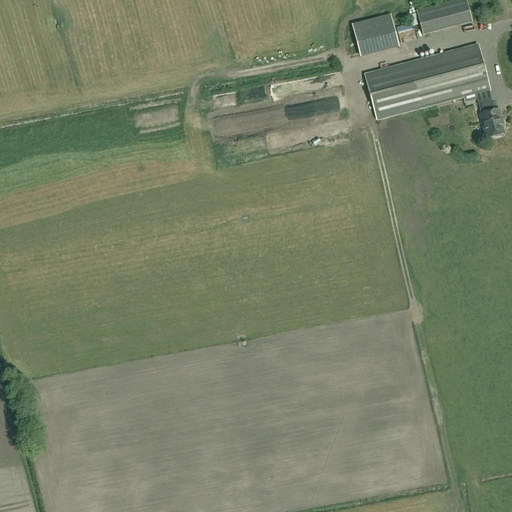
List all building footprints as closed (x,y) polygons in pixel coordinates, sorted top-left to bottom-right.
[(462,0),(415,13),(422,37),(470,24),(463,0),(462,0)] [(390,14),(351,25),(358,49),(396,39),(390,14)] [(416,30),(415,24),(400,28),(402,34),(416,30)] [(488,92),(476,47),(407,65),(364,76),(376,122),(419,111),(488,92)] [(491,113),(488,102),(477,105),(480,116),(479,116),(482,130),(484,130),(486,140),(493,138),(495,139),(499,138),(500,136),(502,136),(498,122),(500,122),(497,111),(491,113)]
